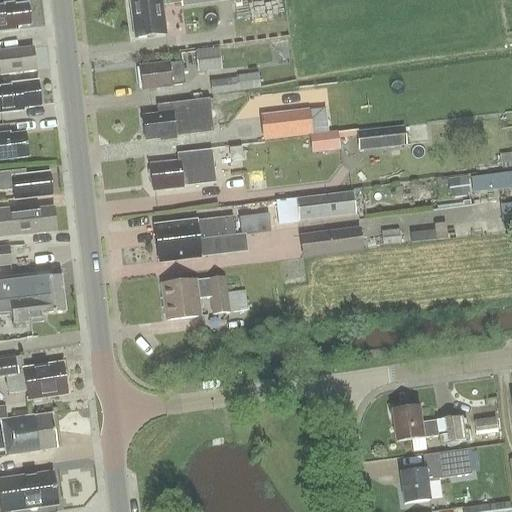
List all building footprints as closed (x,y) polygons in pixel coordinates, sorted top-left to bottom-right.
[(130,0),(136,39),(166,35),(162,6),(182,4),(182,7),(232,0),(130,0)] [(0,32),(18,30),(18,28),(31,26),(28,5),(16,7),(15,4),(0,6),(0,32)] [(0,52),(0,73),(0,76),(36,72),(33,49),(0,52)] [(219,49),(196,52),(198,73),(222,71),(219,49)] [(172,87),(185,86),(183,63),(169,64),(140,67),(143,91),(157,89),(158,93),(173,91),(172,87)] [(237,79),(211,82),(212,95),(260,89),(259,74),(236,76),(237,79)] [(0,86),(0,114),(24,112),(24,109),(41,107),(38,82),(0,86)] [(321,105),(320,99),(357,97),(356,85),(308,87),(309,106),(321,105)] [(157,116),(143,118),(146,141),(158,140),(158,142),(177,140),(176,138),(214,133),(210,100),(156,106),(157,116)] [(262,116),(265,140),(313,134),(310,111),(262,116)] [(404,127),(357,133),(359,152),(406,146),(404,127)] [(0,161),(29,158),(26,134),(6,136),(6,134),(0,135),(0,161)] [(178,155),(179,164),(151,167),(151,170),(149,170),(150,182),(153,181),(154,191),(164,190),(164,192),(184,190),(183,187),(216,183),(213,151),(178,155)] [(15,201),(52,197),(50,174),(26,176),(25,172),(0,174),(0,191),(14,190),(15,201)] [(511,173),(473,178),(475,194),(511,189),(511,173)] [(467,177),(448,180),(451,199),(470,197),(467,177)] [(353,193),(297,200),(299,223),(356,216),(353,193)] [(0,238),(19,237),(57,232),(54,209),(30,211),(30,208),(0,211),(0,238)] [(155,228),(157,246),(214,239),(214,237),(223,235),(223,238),(235,236),(233,219),(212,222),(196,223),(155,228)] [(444,238),(444,225),(417,226),(418,239),(444,238)] [(360,228),(300,236),(303,260),(363,252),(360,228)] [(400,230),(382,232),(383,246),(401,244),(400,230)] [(200,257),(216,255),(247,252),(246,236),(235,237),(235,236),(223,238),(223,235),(214,237),(214,239),(157,246),(159,263),(200,258),(200,257)] [(0,267),(11,266),(9,248),(0,248),(0,267)] [(0,303),(11,302),(63,295),(61,277),(39,280),(38,275),(24,277),(25,278),(0,280),(0,303)] [(201,317),(199,300),(210,299),(212,316),(248,311),(245,291),(228,294),(226,278),(196,282),(162,286),(166,321),(201,317)] [(65,313),(63,295),(11,302),(13,324),(30,322),(30,324),(44,322),(43,316),(65,313)] [(0,379),(6,379),(9,395),(27,393),(28,402),(33,401),(33,402),(42,401),(42,400),(68,396),(63,364),(24,370),(22,358),(0,361),(0,379)] [(426,451),(424,440),(439,438),(440,446),(465,443),(462,419),(422,424),(420,409),(393,412),(397,443),(412,441),(414,453),(426,451)] [(40,451),(57,449),(53,415),(35,417),(35,416),(1,421),(2,428),(0,428),(0,444),(5,444),(7,457),(40,452),(40,451)] [(496,419),(475,422),(477,437),(498,434),(496,419)] [(426,471),(400,474),(404,505),(430,502),(428,482),(471,476),(468,451),(424,457),(426,471)] [(0,511),(15,511),(57,506),(53,473),(0,480),(0,511)] [(511,511),(511,502),(463,509),(463,511),(511,511)]
